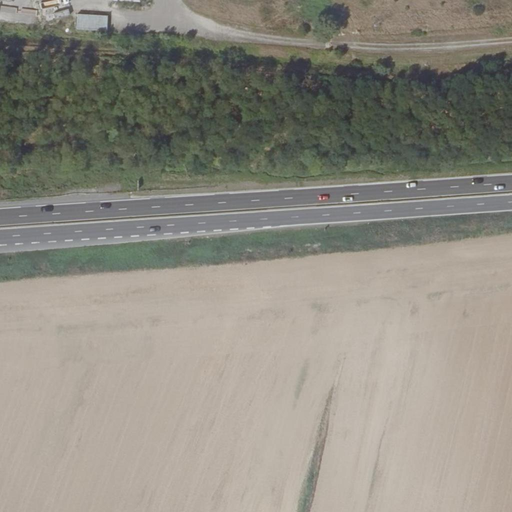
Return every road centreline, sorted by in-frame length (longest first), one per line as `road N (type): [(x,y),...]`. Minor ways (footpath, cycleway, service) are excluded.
road 1 (trunk): [(511,180),(0,216)]
road 2 (trunk): [(0,237),(511,202)]
